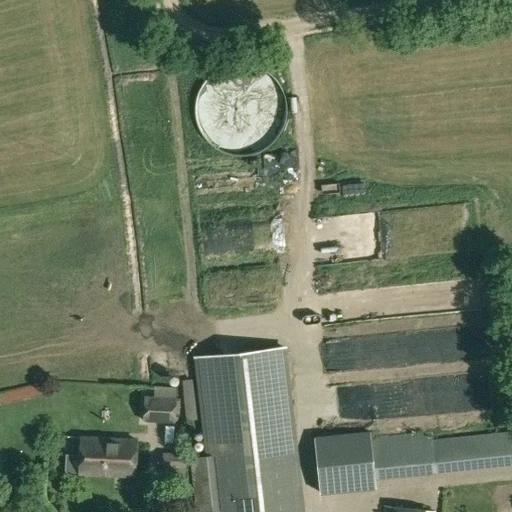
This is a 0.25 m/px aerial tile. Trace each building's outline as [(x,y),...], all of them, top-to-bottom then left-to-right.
[(281,196),(202,199),(203,221),(282,217),(281,196)] [(301,511),(283,347),(200,356),(211,456),(192,458),(197,511),(301,511)] [(144,423),(176,423),(178,389),(156,387),(154,396),(144,395),(144,423)] [(432,431),(369,438),(368,431),(314,437),(320,495),(376,489),(375,479),(511,465),(511,433),(433,440),(432,431)] [(135,476),(137,440),(81,438),(79,473),(135,476)] [(163,452),(162,469),(167,469),(167,483),(185,484),(187,453),(163,452)]
